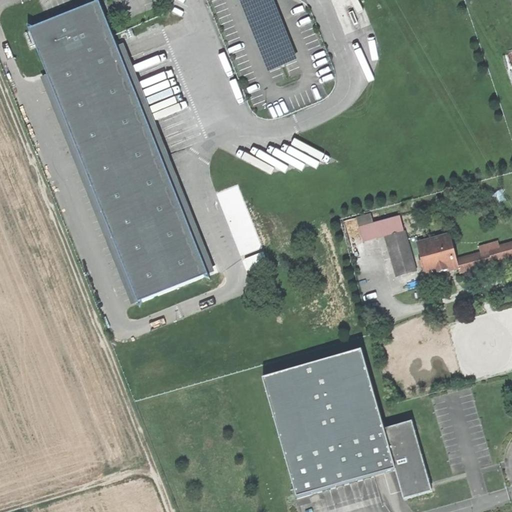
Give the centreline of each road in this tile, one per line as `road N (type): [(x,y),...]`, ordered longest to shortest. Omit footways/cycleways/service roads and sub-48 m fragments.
road 1 (track): [(0,75),(174,511)]
road 2 (track): [(154,463),(0,510)]
